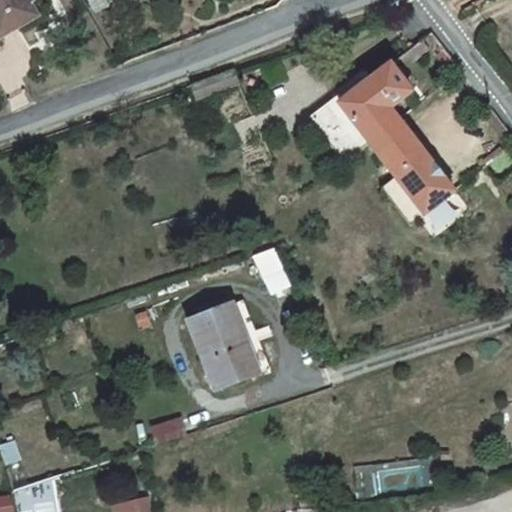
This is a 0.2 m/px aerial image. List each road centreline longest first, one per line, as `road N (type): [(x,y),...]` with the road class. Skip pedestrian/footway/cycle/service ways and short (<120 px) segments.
road 1 (residential): [(0,137),(341,0)]
road 2 (residential): [(511,319),(337,374)]
road 3 (residential): [(419,0),(511,120)]
